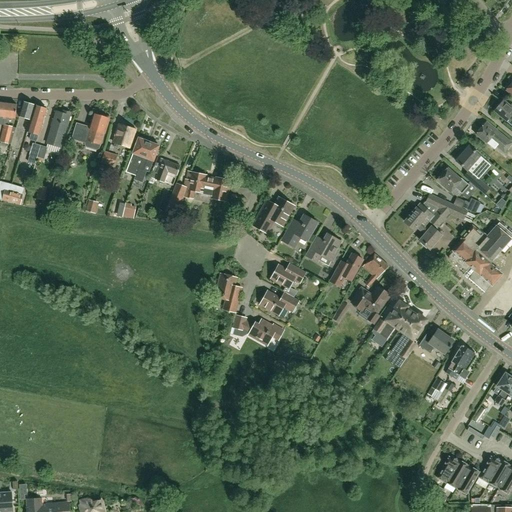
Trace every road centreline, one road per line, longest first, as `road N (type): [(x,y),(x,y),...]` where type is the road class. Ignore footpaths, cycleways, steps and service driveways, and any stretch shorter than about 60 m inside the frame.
road 1 (residential): [(366,225),(472,104),(507,39)]
road 2 (secondary): [(500,348),(366,225)]
road 3 (residential): [(511,455),(494,447),(481,455),(446,435),(500,348)]
road 4 (residential): [(154,79),(126,93),(89,97),(0,95)]
road 5 (residential): [(270,164),(239,232),(260,253),(244,301)]
road 6 (secondary): [(270,164),(207,132),(154,79)]
road 7 (primary): [(0,20),(122,4)]
